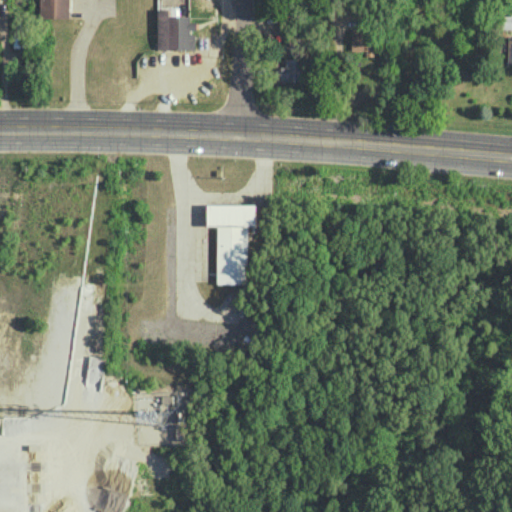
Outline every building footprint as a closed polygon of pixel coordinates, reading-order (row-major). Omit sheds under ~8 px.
[(70,0),(41,0),(42,18),(70,17),(70,0)] [(157,49),(195,49),(196,31),(197,31),(197,17),(170,17),(170,8),(158,7),(157,49)] [(503,29),(511,28),(511,9),(502,10),(503,29)] [(303,57),(286,58),(286,65),(281,65),(281,80),(304,80),(303,57)] [(257,205),(227,204),(226,224),(256,225),(257,205)]
